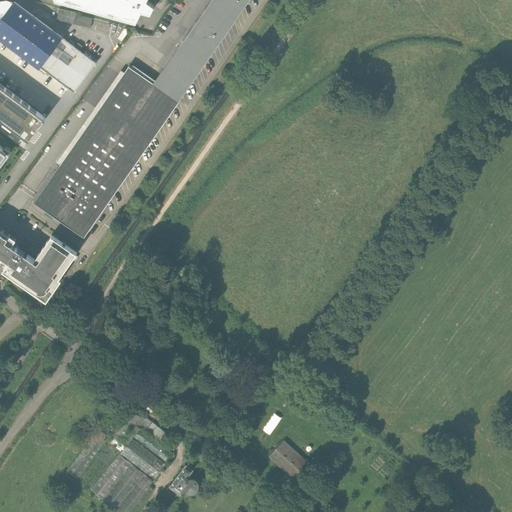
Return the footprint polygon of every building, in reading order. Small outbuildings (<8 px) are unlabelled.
[(0,0),(0,20),(14,2),(8,0),(0,0)] [(60,165),(34,201),(85,236),(102,211),(249,0),(211,0),(154,83),(129,65),(120,78),(117,76),(57,162),(60,165)] [(77,0),(136,17),(142,5),(152,8),(155,2),(152,0),(77,0)] [(0,36),(74,91),(96,62),(14,2),(0,20),(0,36)] [(56,21),(74,24),(76,15),(76,13),(59,9),(56,21)] [(92,18),(76,15),(74,24),(90,27),(92,18)] [(0,66),(0,104),(28,124),(46,100),(26,85),(21,91),(13,85),(18,79),(0,66)] [(0,169),(11,154),(0,145),(0,169)] [(0,257),(1,258),(3,255),(10,260),(3,269),(47,299),(62,278),(59,276),(77,251),(52,234),(35,259),(12,243),(16,237),(0,225),(0,257)] [(274,437),(290,410),(283,405),(267,433),(274,437)] [(109,417),(67,470),(120,511),(134,511),(153,489),(149,485),(174,454),(163,445),(170,436),(132,406),(117,424),(109,417)] [(290,438),(275,454),(306,482),(321,466),(290,438)] [(170,486),(182,495),(186,490),(186,492),(188,493),(190,494),(193,494),(195,493),(197,492),(199,490),(200,487),(200,485),(199,483),(197,480),(194,479),(191,478),(188,479),(188,476),(193,470),(186,465),(170,486)] [(160,498),(173,507),(182,495),(170,486),(170,485),(160,498)]
